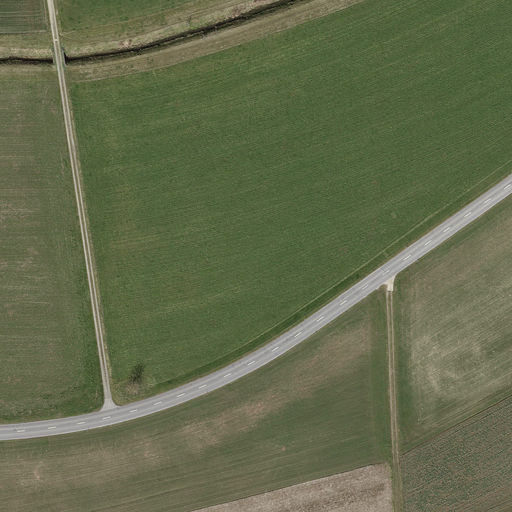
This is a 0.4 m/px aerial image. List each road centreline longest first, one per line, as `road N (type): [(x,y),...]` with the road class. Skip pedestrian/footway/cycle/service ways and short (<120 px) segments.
road 1 (tertiary): [(0,431),(111,417),(199,388),(280,346),(511,186)]
road 2 (track): [(111,417),(50,0)]
road 3 (track): [(409,511),(390,270)]
